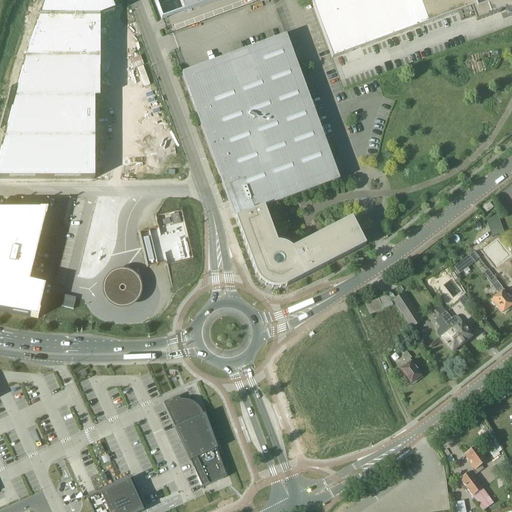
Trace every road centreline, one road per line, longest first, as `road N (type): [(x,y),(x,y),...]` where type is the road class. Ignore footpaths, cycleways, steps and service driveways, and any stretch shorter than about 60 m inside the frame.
road 1 (unclassified): [(136,0),(210,206),(223,302)]
road 2 (tertiary): [(0,352),(102,358),(201,350)]
road 3 (tertiary): [(195,332),(141,347),(0,337)]
road 4 (unclassified): [(367,275),(511,168)]
road 5 (unknown): [(511,16),(344,74)]
road 6 (tertiary): [(231,364),(285,503)]
road 7 (tertiary): [(297,497),(245,359)]
road 8 (unclassified): [(404,441),(511,358)]
road 9 (unclassified): [(296,511),(404,441)]
road 10 (unclassified): [(404,441),(297,497)]
road 11 (unclassified): [(367,275),(258,327)]
